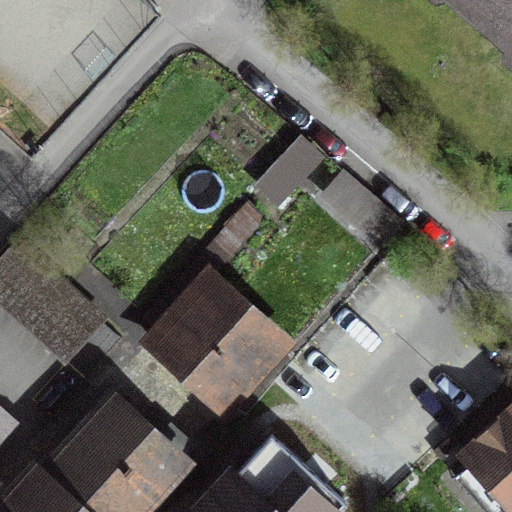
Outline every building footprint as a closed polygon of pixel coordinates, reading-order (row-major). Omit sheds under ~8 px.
[(511,0),(448,0),(511,55),(511,0)] [(0,272),(0,285),(72,350),(101,318),(23,248),(0,272)] [(431,310),(398,280),(310,379),(344,409),(431,310)] [(213,283),(159,342),(223,399),(276,340),(213,283)] [(383,443),(411,471),(509,377),(481,349),(383,443)] [(9,511),(135,511),(158,488),(165,493),(174,482),(168,476),(182,461),(114,399),(42,479),(41,478),(9,511)] [(511,412),(452,468),(493,511),(498,511),(511,499),(511,412)] [(272,434),(200,511),(335,511),(345,500),(272,434)]
